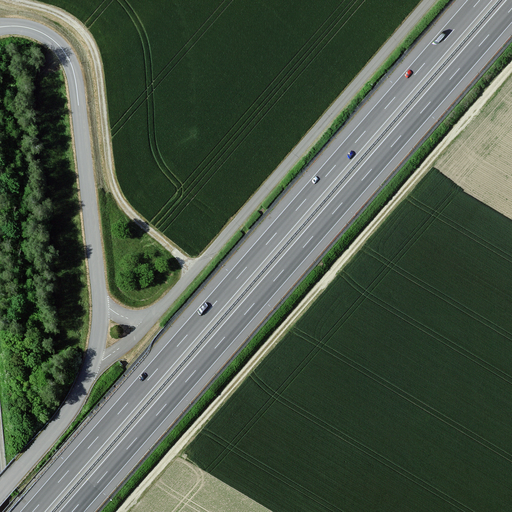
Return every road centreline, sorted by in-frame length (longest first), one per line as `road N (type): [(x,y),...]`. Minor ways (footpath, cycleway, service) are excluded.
road 1 (motorway): [(479,0),(32,511)]
road 2 (motorway): [(71,511),(511,8)]
road 3 (track): [(120,511),(511,66)]
road 4 (tertiary): [(0,491),(78,394),(96,346),(100,301),(73,71),(46,35),(0,27)]
road 5 (track): [(90,368),(150,320),(430,0)]
road 6 (track): [(12,0),(56,13),(82,32),(97,65),(113,185),(137,220),(195,270)]
